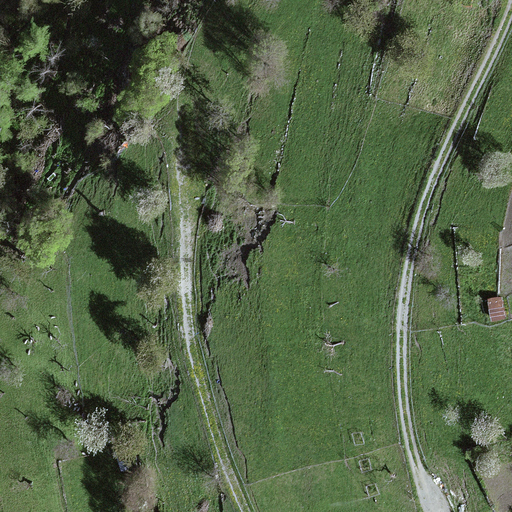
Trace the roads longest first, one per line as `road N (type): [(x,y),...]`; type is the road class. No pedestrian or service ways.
road 1 (track): [(511,4),(420,217),(409,269),(403,377),(429,511)]
road 2 (track): [(246,511),(190,345),(183,193)]
